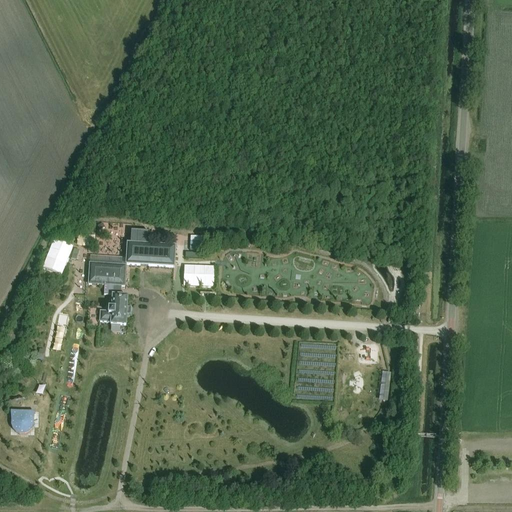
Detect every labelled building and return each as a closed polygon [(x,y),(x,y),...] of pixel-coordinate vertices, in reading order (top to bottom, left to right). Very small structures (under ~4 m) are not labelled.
[(130,246),(127,246),(126,266),(173,269),(174,249),(148,248),(149,234),(131,233),(130,246)] [(126,268),(90,265),(88,286),(114,288),(113,297),(119,297),(120,288),(124,288),(126,268)] [(213,289),(214,268),(184,267),(183,287),(209,288),(213,289)] [(172,294),(173,274),(143,272),(142,293),(172,294)] [(125,327),(127,298),(119,297),(113,297),(112,297),(111,310),(109,310),(108,314),(100,314),(100,323),(110,324),(110,326),(125,327)]
